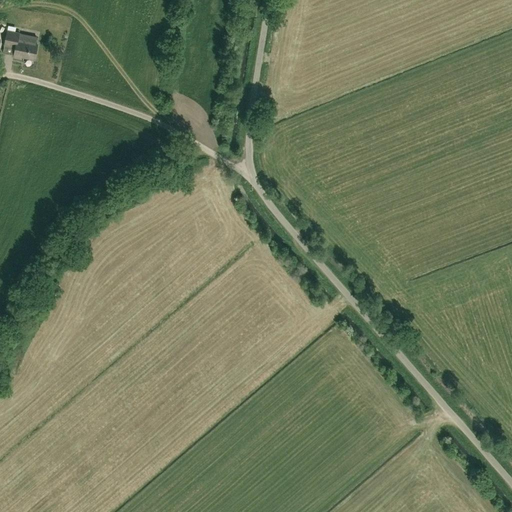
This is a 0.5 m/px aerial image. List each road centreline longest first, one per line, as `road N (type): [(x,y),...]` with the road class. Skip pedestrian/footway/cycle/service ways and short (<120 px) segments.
road 1 (unclassified): [(511,483),(283,222),(250,171)]
road 2 (unclassified): [(250,171),(248,134),(269,0)]
